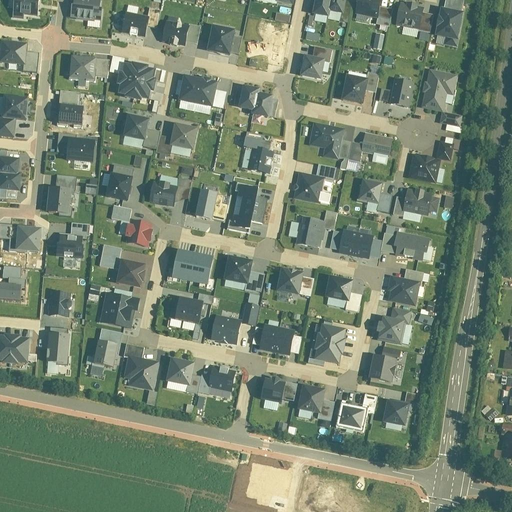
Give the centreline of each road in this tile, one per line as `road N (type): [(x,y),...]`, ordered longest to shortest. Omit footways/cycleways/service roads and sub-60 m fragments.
road 1 (tertiary): [(445,483),(511,35)]
road 2 (residential): [(270,254),(178,236),(167,245),(152,331),(165,345),(259,367)]
road 3 (residential): [(259,367),(343,382),(359,370),(375,288),(365,272),(270,254)]
road 4 (unclassified): [(0,392),(244,443)]
road 5 (unclassified): [(244,443),(445,483)]
road 6 (residential): [(52,43),(33,210),(0,211)]
road 7 (residential): [(124,52),(287,85)]
road 8 (residential): [(270,254),(295,109)]
road 9 (residential): [(426,136),(295,109)]
